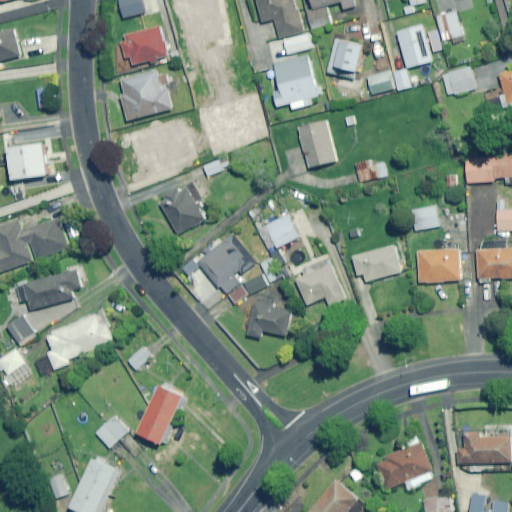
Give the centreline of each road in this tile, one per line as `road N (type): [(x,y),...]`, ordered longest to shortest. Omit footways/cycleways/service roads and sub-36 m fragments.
road 1 (residential): [(296,445),(141,267),(108,207),(82,108),(82,0)]
road 2 (tertiary): [(296,445),(321,422),(410,382),(462,370),(511,371)]
